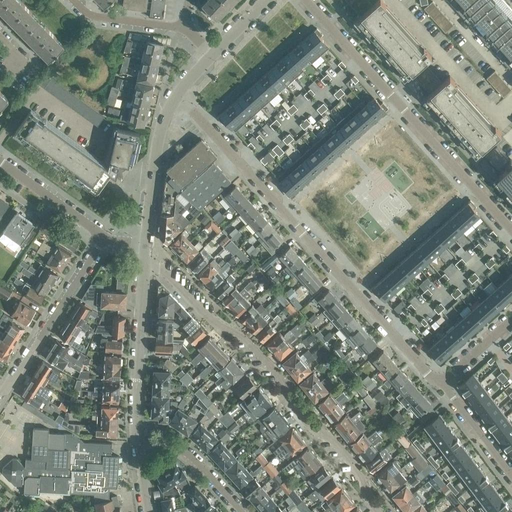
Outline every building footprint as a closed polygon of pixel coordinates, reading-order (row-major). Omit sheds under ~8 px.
[(39,20),(19,0),(9,0),(0,9),(0,11),(10,21),(9,23),(12,26),(13,25),(24,35),(39,20)] [(0,0),(0,9),(9,0),(0,0)] [(231,5),(235,0),(205,0),(201,4),(208,11),(207,12),(209,14),(210,13),(215,17),(213,19),(214,19),(215,18),(217,19),(228,8),(229,10),(232,6),(231,5)] [(345,0),(360,16),(372,5),(367,0),(345,0)] [(423,62),(431,55),(381,0),(378,0),(372,5),(360,16),(356,20),(402,70),(398,73),(404,80),(411,73),(423,62)] [(447,0),(511,71),(511,24),(490,0),(447,0)] [(428,14),(436,6),(432,1),(428,4),(423,9),(428,14)] [(150,9),(162,11),(163,3),(151,2),(150,9)] [(432,19),(441,11),(436,6),(428,14),(432,19)] [(161,18),(162,11),(150,9),(149,17),(161,18)] [(432,19),(436,23),(445,15),(441,11),(432,19)] [(436,23),(441,28),(450,20),(445,15),(436,23)] [(36,51),(38,50),(49,61),(50,59),(52,61),(52,60),(51,59),(55,54),(56,55),(58,53),(57,52),(64,46),(39,20),(24,35),(34,46),(33,48),(36,51)] [(454,25),(450,20),(441,28),(445,33),(446,32),(454,25)] [(317,28),(305,39),(320,55),(329,47),(326,44),(320,37),(322,34),(317,28)] [(305,39),(297,46),(312,63),(320,55),(305,39)] [(145,46),(139,45),(138,49),(162,54),(163,49),(162,49),(163,44),(146,40),(145,46)] [(297,46),(288,54),(303,71),(303,70),(301,68),(300,67),(308,60),(311,63),(312,63),(297,46)] [(143,54),(142,60),(158,64),(159,60),(160,60),(162,54),(138,49),(137,53),(143,54)] [(288,54),(280,62),(295,78),(303,71),(288,54)] [(135,64),(134,68),(157,74),(158,68),(157,68),(158,64),(142,60),(140,66),(135,64)] [(280,62),(271,69),(286,86),(295,78),(280,62)] [(423,62),(411,73),(429,93),(442,82),(423,62)] [(156,79),(157,74),(134,68),(133,72),(138,74),(137,79),(154,83),(155,79),(156,79)] [(271,69),(263,77),(278,93),(275,89),(282,82),(286,86),(271,69)] [(499,75),(495,70),(487,77),(486,78),(490,83),(499,75)] [(432,103),(477,153),(500,132),(449,75),(442,82),(429,93),(422,100),(428,107),(432,103)] [(503,80),(499,75),(490,83),(494,88),(503,80)] [(38,83),(38,84),(44,88),(50,79),(46,76),(38,83)] [(263,77),(254,84),(269,101),(278,93),(263,77)] [(115,87),(121,89),(123,80),(117,78),(115,87)] [(44,88),(49,91),(55,82),(50,79),(44,88)] [(503,80),(494,88),(499,93),(508,85),(503,80)] [(340,85),(344,90),(349,86),(345,81),(340,85)] [(49,91),(54,95),(60,86),(55,82),(49,91)] [(129,87),(128,91),(152,96),(153,91),(152,91),(153,86),(136,82),(135,88),(129,87)] [(254,84),(246,92),(261,109),(269,101),(254,84)] [(499,93),(503,98),(511,89),(508,85),(499,93)] [(54,95),(58,99),(65,89),(60,86),(54,95)] [(119,89),(112,87),(109,95),(116,97),(119,89)] [(58,99),(63,102),(70,93),(65,89),(58,99)] [(2,107),(8,100),(0,91),(0,109),(1,110),(3,108),(2,107)] [(133,96),(132,102),(148,106),(149,101),(151,102),(152,96),(128,91),(127,95),(133,96)] [(246,92),(237,100),(252,116),(261,109),(246,92)] [(63,102),(68,106),(75,96),(70,93),(63,102)] [(116,97),(109,95),(107,103),(108,104),(114,106),(116,97)] [(68,106),(73,109),(80,100),(75,96),(68,106)] [(362,101),(362,102),(376,118),(388,108),(383,102),(380,104),(374,97),(365,105),(362,101)] [(73,109),(78,113),(85,103),(80,100),(73,109)] [(237,100),(229,107),(244,124),(252,116),(237,100)] [(125,106),(124,110),(147,116),(149,110),(147,110),(148,106),(132,102),(130,101),(128,107),(125,106)] [(362,102),(353,109),(368,126),(376,118),(362,102)] [(78,113),(83,116),(90,107),(85,103),(78,113)] [(88,120),(94,110),(90,107),(83,116),(88,120)] [(229,107),(217,117),(223,123),(225,121),(231,128),(235,132),(244,124),(229,107)] [(353,109),(345,117),(359,134),(368,126),(353,109)] [(88,120),(93,123),(99,114),(94,110),(88,120)] [(145,122),(146,122),(147,116),(124,110),(123,110),(120,120),(127,121),(144,125),(145,122)] [(124,169),(125,168),(126,167),(126,165),(132,166),(139,133),(121,129),(113,127),(105,161),(109,164),(108,166),(107,165),(107,166),(31,111),(29,112),(11,137),(94,196),(103,184),(111,173),(122,176),(121,171),(122,170),(123,170),(124,169)] [(93,123),(97,127),(104,117),(99,114),(93,123)] [(345,117),(336,125),(351,141),(359,134),(345,117)] [(336,125),(328,132),(342,149),(351,141),(336,125)] [(328,132),(319,140),(334,156),(342,149),(328,132)] [(165,178),(165,180),(177,190),(180,192),(213,162),(212,160),(217,156),(201,138),(166,170),(168,172),(165,178)] [(319,140),(311,147),(325,164),(334,156),(319,140)] [(511,162),(511,163),(507,167),(504,164),(509,160),(496,146),(485,156),(500,173),(496,177),(511,194),(511,162)] [(311,147),(302,155),(317,172),(325,164),(311,147)] [(302,155),(294,163),(308,179),(317,172),(302,155)] [(231,181),(213,162),(180,192),(200,209),(231,181)] [(294,163),(285,170),(300,187),(308,179),(294,163)] [(277,178),(276,178),(279,182),(286,189),(283,191),(288,197),(300,187),(285,170),(277,178)] [(201,210),(200,209),(180,192),(177,190),(165,180),(161,214),(159,236),(167,244),(201,210)] [(230,207),(244,195),(235,185),(232,189),(229,186),(219,195),(230,207)] [(251,203),(244,195),(230,207),(229,208),(232,212),(237,208),(241,213),(251,203)] [(0,218),(1,217),(1,215),(8,205),(0,199),(0,218)] [(470,224),(479,216),(473,209),(476,206),(470,200),(459,211),(470,224)] [(259,212),(251,203),(241,213),(249,222),(259,212)] [(23,216),(17,211),(3,231),(10,236),(1,247),(17,259),(36,232),(31,229),(35,224),(28,219),(26,221),(22,218),(23,216)] [(459,211),(450,218),(462,231),(470,224),(459,211)] [(215,220),(221,215),(218,212),(212,217),(215,220)] [(267,221),(259,212),(249,222),(257,231),(267,221)] [(205,215),(200,221),(204,225),(209,220),(205,215)] [(224,218),(221,215),(215,220),(218,223),(224,218)] [(450,218),(442,226),(453,239),(462,231),(450,218)] [(46,219),(45,221),(39,230),(48,235),(54,224),(46,219)] [(211,221),(205,227),(209,231),(211,228),(215,225),(211,221)] [(261,243),(275,230),(267,221),(257,231),(261,235),(257,239),(261,243)] [(445,246),(453,239),(442,226),(433,233),(445,246)] [(232,237),(238,232),(235,229),(229,234),(232,237)] [(283,239),(275,230),(261,243),(271,255),(278,249),(276,246),(283,239)] [(496,235),(492,230),(488,233),(493,239),(496,235)] [(79,241),(79,240),(65,231),(58,241),(73,250),(76,246),(78,245),(79,243),(79,241)] [(240,235),(238,232),(232,237),(235,240),(240,235)] [(172,246),(171,247),(177,254),(190,241),(182,233),(170,244),(172,246)] [(436,254),(445,246),(433,233),(425,241),(436,254)] [(219,244),(223,248),(230,241),(226,237),(219,244)] [(194,246),(190,241),(177,254),(183,260),(185,259),(187,261),(203,246),(198,241),(194,246)] [(416,249),(428,262),(436,254),(425,241),(416,249)] [(50,245),(45,242),(42,247),(65,262),(68,259),(70,258),(71,257),(70,255),(71,253),(58,245),(55,249),(50,246),(50,245)] [(249,254),(255,248),(252,245),(246,251),(249,254)] [(506,253),(510,250),(505,245),(501,248),(506,253)] [(281,257),(288,265),(298,256),(290,246),(285,251),(282,248),(273,256),(277,260),(281,257)] [(63,266),(65,262),(42,247),(38,253),(43,256),(44,255),(49,259),(46,263),(60,272),(61,270),(62,270),(64,268),(63,266)] [(204,248),(200,251),(188,264),(189,264),(189,266),(191,268),(192,268),(196,272),(208,260),(212,256),(204,248)] [(258,251),(255,248),(249,254),(251,257),(258,251)] [(419,269),(428,262),(416,249),(408,256),(419,269)] [(292,277),(296,274),(306,264),(298,256),(288,265),(284,268),(292,277)] [(408,256),(399,264),(411,277),(419,269),(408,256)] [(228,261),(231,265),(236,260),(232,257),(228,261)] [(205,283),(225,263),(222,259),(214,268),(210,264),(198,275),(205,283)] [(26,268),(38,276),(52,284),(54,280),(56,280),(57,278),(57,276),(57,275),(44,266),(41,271),(25,261),(22,266),(26,268)] [(225,263),(205,283),(212,290),(224,278),(228,274),(224,270),(230,265),(227,261),(225,263)] [(265,271),(271,266),(267,262),(261,267),(265,271)] [(255,266),(252,263),(247,269),(249,272),(255,266)] [(314,273),(306,264),(296,274),(292,277),(296,280),(299,278),(304,283),(314,273)] [(399,264),(391,271),(402,284),(411,277),(399,264)] [(272,279),(278,273),(273,267),(267,273),(272,279)] [(49,288),(52,284),(38,276),(26,268),(23,273),(35,280),(32,285),(46,294),(46,293),(48,292),(50,290),(49,288)] [(394,292),(402,284),(391,271),(382,279),(394,292)] [(281,277),(278,273),(272,279),(275,282),(281,277)] [(322,283),(314,273),(304,283),(311,291),(307,294),(311,298),(320,290),(317,287),(322,283)] [(118,288),(126,288),(126,274),(117,274),(118,288)] [(219,297),(221,297),(221,298),(233,287),(230,283),(234,279),(230,274),(214,290),(217,293),(217,295),(219,297)] [(263,275),(260,279),(265,285),(269,281),(263,275)] [(27,291),(24,295),(39,305),(40,303),(42,303),(43,301),(42,300),(44,296),(16,278),(13,282),(27,291)] [(379,293),(385,300),(394,292),(382,279),(371,289),(376,295),(379,293)] [(227,304),(231,307),(243,295),(246,292),(254,285),(257,282),(255,280),(253,281),(251,282),(250,281),(239,292),(235,287),(223,299),(224,300),(223,301),(226,304),(227,304)] [(497,287),(508,300),(511,297),(511,287),(505,280),(497,287)] [(0,294),(7,299),(12,290),(0,282),(0,294)] [(183,324),(187,329),(191,332),(199,324),(161,284),(159,285),(158,285),(157,304),(174,305),(174,307),(181,315),(179,316),(185,322),(183,324)] [(91,285),(82,300),(98,310),(98,306),(126,307),(126,293),(119,293),(104,292),(104,286),(91,285)] [(497,287),(488,295),(500,308),(508,300),(497,287)] [(288,296),(294,291),(292,288),(285,293),(288,296)] [(326,308),(337,299),(329,290),(323,294),(321,292),(312,299),(315,303),(319,300),(326,308)] [(297,294),(294,291),(288,296),(291,299),(297,294)] [(243,295),(231,307),(234,310),(233,312),(236,315),(238,314),(238,315),(251,303),(246,299),(250,296),(246,292),(243,295)] [(284,307),(288,303),(279,294),(275,298),(284,307)] [(500,308),(488,295),(480,302),(491,315),(500,308)] [(345,308),(337,299),(326,308),(323,311),(331,320),(345,308)] [(20,301),(11,315),(26,325),(32,316),(34,313),(34,312),(35,311),(20,301)] [(74,310),(75,310),(75,311),(86,318),(89,313),(94,316),(97,313),(80,302),(77,306),(76,306),(74,310)] [(471,310),(483,323),(491,315),(480,302),(471,310)] [(297,314),(288,303),(284,307),(293,317),(297,314)] [(159,315),(173,316),(174,307),(174,305),(157,304),(157,311),(159,313),(159,315)] [(244,321),(248,324),(260,312),(264,308),(260,304),(256,308),(252,305),(240,316),(241,317),(240,318),(243,322),(244,321)] [(339,329),(342,326),(353,317),(345,308),(331,320),(339,329)] [(72,315),(69,319),(86,329),(91,332),(93,329),(90,326),(83,323),(86,318),(75,311),(74,311),(73,310),(71,314),(72,315)] [(463,318),(474,331),(483,323),(471,310),(463,318)] [(405,316),(400,311),(397,314),(402,319),(405,316)] [(260,312),(248,324),(251,328),(250,329),(253,332),(254,331),(255,332),(267,320),(260,312)] [(0,319),(0,325),(6,329),(19,338),(21,335),(21,333),(23,329),(11,322),(13,319),(4,313),(0,319)] [(308,319),(311,322),(317,317),(314,314),(308,319)] [(120,318),(119,315),(114,315),(113,317),(112,326),(99,325),(96,332),(102,332),(102,334),(124,335),(125,318),(120,318)] [(179,316),(179,315),(175,319),(183,324),(185,322),(179,316)] [(319,320),(317,317),(311,322),(313,325),(319,320)] [(361,325),(353,317),(342,326),(339,329),(346,338),(350,335),(361,325)] [(273,318),(256,334),(259,337),(259,338),(261,341),(263,341),(264,342),(276,330),(272,326),(276,322),(273,318)] [(463,318),(454,325),(466,338),(474,331),(463,318)] [(69,319),(64,328),(76,335),(79,330),(84,333),(86,329),(69,319)] [(156,323),(156,329),(173,330),(173,320),(158,319),(158,321),(156,323)] [(195,344),(207,332),(199,324),(191,332),(187,336),(192,341),(190,342),(192,345),(194,343),(195,344)] [(271,349),(273,352),(293,334),(300,328),(297,325),(290,331),(283,337),(279,333),(278,334),(267,345),(268,346),(268,347),(270,349),(271,349)] [(368,334),(361,325),(350,335),(358,344),(368,334)] [(457,346),(466,338),(454,325),(446,333),(457,346)] [(415,334),(419,330),(415,326),(411,329),(415,334)] [(76,335),(64,328),(63,328),(60,332),(61,332),(58,336),(84,352),(86,348),(73,340),(76,335)] [(300,328),(293,334),(273,352),(276,354),(276,356),(278,358),(279,358),(280,359),(293,348),(289,343),(296,337),(303,331),(300,328)] [(0,331),(0,336),(13,345),(16,341),(17,341),(19,338),(6,329),(3,333),(0,331)] [(155,335),(157,337),(157,339),(167,340),(166,344),(181,344),(184,340),(172,339),(173,330),(156,329),(155,335)] [(305,346),(317,337),(313,332),(305,339),(302,341),(301,341),(305,346)] [(326,340),(332,334),(330,332),(324,337),(326,340)] [(437,340),(449,353),(457,346),(446,333),(437,340)] [(335,338),(332,334),(326,340),(329,343),(335,338)] [(368,334),(358,344),(354,347),(365,359),(373,352),(371,349),(377,343),(368,334)] [(0,347),(9,353),(11,350),(11,349),(13,345),(0,336),(0,347)] [(194,365),(204,355),(217,344),(216,343),(216,341),(213,338),(212,338),(210,336),(198,348),(201,351),(191,361),(194,365)] [(122,343),(122,339),(110,339),(110,338),(108,338),(106,338),(105,338),(102,338),(101,350),(112,351),(113,352),(113,351),(121,352),(121,350),(122,350),(123,349),(123,348),(123,347),(123,346),(123,345),(122,344),(122,343)] [(51,348),(72,362),(81,367),(82,363),(70,356),(67,354),(65,352),(68,347),(56,340),(53,344),(52,344),(51,346),(52,347),(51,348)] [(449,353),(437,340),(428,348),(435,355),(433,357),(432,358),(437,364),(440,361),(449,353)] [(169,356),(170,354),(171,354),(172,349),(179,349),(179,348),(181,344),(166,344),(156,343),(156,347),(155,348),(154,351),(156,352),(155,353),(163,354),(163,356),(169,356)] [(179,348),(182,353),(185,356),(189,352),(183,344),(181,344),(179,348)] [(217,344),(204,355),(200,359),(206,366),(223,351),(221,348),(221,347),(219,344),(217,344)] [(0,358),(4,362),(9,353),(0,347),(0,358)] [(337,347),(333,350),(341,359),(342,358),(344,356),(337,347)] [(81,367),(72,362),(51,348),(50,349),(49,350),(48,352),(48,353),(45,357),(62,368),(66,362),(79,371),(81,367)] [(308,350),(300,357),(296,352),(283,362),(284,363),(284,365),(285,367),(287,368),(290,371),(311,354),(308,350)] [(316,350),(311,354),(290,371),(293,375),(293,377),(295,379),(297,379),(298,380),(310,370),(310,369),(306,365),(314,358),(319,354),(316,350)] [(226,352),(225,352),(223,351),(206,366),(199,373),(203,377),(210,370),(210,369),(214,365),(217,368),(229,357),(229,356),(229,355),(226,352)] [(373,360),(381,369),(391,360),(383,351),(373,360)] [(104,358),(104,366),(121,367),(121,355),(113,354),(104,353),(104,358)] [(167,358),(163,363),(172,372),(179,365),(167,358)] [(214,381),(217,384),(237,365),(234,362),(234,361),(233,359),(231,359),(231,358),(214,374),(218,377),(214,381)] [(391,360),(381,369),(389,378),(399,369),(391,360)] [(38,368),(37,369),(58,383),(61,380),(56,377),(60,372),(43,361),(40,366),(39,366),(38,368)] [(153,382),(169,383),(170,372),(172,372),(163,363),(163,371),(154,371),(154,375),(153,375),(153,382)] [(237,365),(217,384),(221,387),(228,380),(232,383),(244,372),(243,371),(243,370),(242,368),(240,368),(237,365)] [(112,378),(120,379),(121,367),(104,366),(103,373),(103,378),(112,379),(112,378)] [(35,374),(32,378),(44,386),(47,381),(52,384),(56,387),(58,383),(37,369),(37,370),(36,370),(34,373),(35,374)] [(337,377),(341,382),(350,374),(346,369),(337,377)] [(393,383),(397,387),(407,378),(399,369),(389,378),(384,382),(388,387),(393,383)] [(185,384),(191,377),(187,373),(180,379),(185,384)] [(303,388),(304,388),(307,392),(320,381),(313,373),(300,383),(301,384),(301,386),(303,388)] [(462,378),(456,383),(465,394),(480,382),(473,373),(464,380),(462,378)] [(368,376),(362,381),(364,384),(370,379),(368,376)] [(257,387),(256,385),(256,384),(254,381),(252,381),(249,377),(235,389),(243,398),(257,387)] [(49,389),(44,386),(32,378),(29,382),(28,383),(27,385),(27,386),(26,387),(48,400),(50,397),(45,394),(49,389)] [(324,378),(320,381),(307,392),(311,396),(310,398),(312,400),(314,400),(315,401),(328,390),(332,387),(324,378)] [(415,386),(407,378),(397,387),(401,391),(396,395),(400,400),(415,386)] [(375,384),(370,379),(364,384),(369,390),(375,384)] [(102,388),(100,388),(99,392),(119,393),(119,389),(121,388),(121,384),(119,384),(120,382),(103,381),(102,388)] [(172,383),(169,383),(153,382),(153,386),(152,386),(152,392),(153,393),(169,394),(169,388),(172,388),(172,383)] [(471,403),(487,391),(480,382),(465,394),(471,403)] [(355,387),(363,397),(367,394),(359,384),(355,387)] [(408,409),(413,405),(422,396),(423,395),(415,386),(400,400),(408,409)] [(46,404),(48,400),(26,387),(26,388),(25,388),(24,390),(24,391),(21,395),(38,406),(41,401),(46,404)] [(195,392),(202,399),(207,394),(201,387),(195,392)] [(247,412),(265,396),(262,393),(263,393),(262,391),(260,389),(259,388),(259,389),(258,388),(240,403),(247,412)] [(119,397),(119,393),(99,392),(94,391),(93,395),(102,396),(101,403),(118,404),(118,402),(120,401),(120,397),(119,397)] [(374,396),(380,402),(385,397),(380,391),(374,396)] [(487,391),(471,403),(478,411),(493,400),(487,391)] [(73,392),(70,401),(78,402),(78,392),(73,392)] [(322,409),(324,413),(337,402),(345,395),(343,392),(338,396),(334,399),(330,394),(317,404),(318,405),(318,407),(320,409),(322,409)] [(207,394),(202,399),(208,406),(213,401),(207,394)] [(368,394),(364,397),(372,407),(376,404),(368,394)] [(345,395),(337,402),(324,413),(327,416),(327,418),(329,420),(330,420),(331,421),(344,411),(340,405),(343,402),(348,399),(345,395)] [(424,396),(423,395),(422,396),(413,405),(410,407),(418,417),(431,405),(424,396)] [(152,406),(168,407),(169,396),(153,396),(152,396),(152,403),(152,406)] [(268,400),(265,396),(247,412),(254,420),(272,405),(271,404),(272,404),(271,402),(269,400),(268,399),(268,400)] [(484,420),(500,408),(493,400),(478,411),(484,420)] [(59,422),(24,401),(21,406),(56,428),(59,422)] [(58,406),(64,410),(67,405),(61,401),(58,406)] [(208,406),(219,418),(224,414),(213,401),(208,406)] [(205,413),(208,408),(207,407),(203,403),(201,407),(199,410),(205,413)] [(92,415),(101,416),(118,417),(118,413),(119,412),(120,408),(118,407),(118,405),(101,404),(101,411),(93,411),(92,415)] [(379,407),(376,404),(372,407),(368,411),(370,414),(379,407)] [(168,421),(168,407),(152,406),(152,407),(151,407),(151,414),(152,414),(151,417),(159,418),(159,421),(163,421),(163,422),(166,423),(168,421)] [(178,428),(187,415),(178,408),(169,422),(173,425),(174,426),(176,428),(178,428)] [(263,433),(269,427),(282,417),(281,416),(281,414),(279,412),(278,412),(275,408),(262,418),(260,417),(257,420),(260,425),(260,428),(261,430),(263,433)] [(491,429),(506,417),(500,408),(484,420),(491,429)] [(210,410),(205,414),(209,418),(214,414),(210,410)] [(336,429),(338,429),(341,433),(358,418),(362,416),(359,412),(351,419),(347,414),(334,424),(335,425),(335,427),(336,429)] [(395,420),(401,415),(398,412),(393,417),(395,420)] [(232,422),(224,414),(219,418),(227,427),(232,422)] [(97,419),(97,425),(117,426),(117,423),(119,422),(119,418),(118,417),(101,416),(92,415),(92,418),(97,419)] [(197,421),(187,415),(178,428),(179,429),(180,430),(182,432),(184,432),(188,434),(197,421)] [(446,424),(440,415),(425,426),(432,435),(446,424)] [(284,418),(283,418),(282,417),(269,427),(274,433),(270,436),(274,441),(278,438),(277,436),(290,426),(286,422),(286,420),(284,418)] [(491,429),(497,437),(511,426),(511,424),(506,417),(491,429)] [(360,420),(358,418),(341,433),(344,436),(343,438),(345,440),(347,440),(348,441),(360,431),(361,431),(356,425),(359,422),(360,420)] [(62,424),(80,435),(80,423),(71,424),(65,420),(62,424)] [(239,426),(235,422),(228,428),(231,433),(239,426)] [(197,442),(198,443),(209,431),(200,423),(190,436),(193,439),(193,441),(196,442),(197,442)] [(446,424),(432,435),(438,444),(453,433),(446,424)] [(117,430),(117,426),(97,425),(96,436),(116,437),(117,436),(118,435),(118,431),(117,430)] [(504,446),(511,439),(511,426),(497,437),(504,446)] [(2,467),(2,472),(14,485),(24,486),(24,493),(40,494),(40,491),(71,493),(71,492),(94,494),(96,503),(110,500),(109,497),(110,487),(117,488),(118,472),(119,456),(111,456),(111,452),(112,444),(84,442),(72,434),(49,432),(49,429),(43,428),(33,428),(32,443),(31,459),(25,458),(25,466),(24,466),(17,459),(12,458),(2,467)] [(273,451),(276,455),(299,437),(296,434),(297,432),(295,430),(293,430),(292,429),(279,440),(283,443),(273,451)] [(203,447),(207,450),(217,438),(209,431),(198,443),(199,443),(199,445),(201,447),(203,447)] [(367,438),(363,434),(350,444),(351,445),(351,447),(353,449),(355,449),(357,453),(370,442),(379,435),(376,431),(367,438)] [(453,433),(438,444),(445,453),(459,442),(453,433)] [(396,439),(405,448),(410,444),(407,440),(401,434),(396,439)] [(364,461),(377,451),(372,445),(381,438),(379,435),(370,442),(357,453),(360,456),(360,458),(362,460),(363,460),(364,461)] [(301,440),(299,437),(276,455),(279,459),(289,451),(292,455),(305,445),(304,444),(304,442),(303,440),(301,440)] [(216,460),(228,449),(220,441),(209,452),(212,455),(211,457),(214,459),(215,459),(216,460)] [(451,461),(466,450),(459,442),(445,453),(451,461)] [(410,444),(405,448),(413,459),(419,454),(410,444)] [(235,453),(238,456),(239,456),(243,452),(247,449),(244,445),(235,453)] [(259,447),(251,454),(254,458),(262,451),(259,447)] [(295,471),(302,466),(314,456),(313,455),(314,453),(312,451),(310,451),(307,448),(292,460),(283,468),(286,472),(292,467),(295,471)] [(366,464),(369,469),(370,468),(373,472),(391,457),(384,448),(366,463),(366,464)] [(236,458),(228,449),(216,460),(217,461),(216,463),(218,465),(220,465),(224,469),(236,458)] [(451,461),(458,470),(472,459),(466,450),(451,461)] [(268,461),(262,454),(258,458),(264,465),(268,461)] [(422,469),(428,465),(419,454),(413,459),(422,469)] [(317,457),(315,457),(314,456),(302,466),(305,470),(302,473),(306,477),(321,464),(318,461),(318,459),(317,457)] [(232,478),(233,479),(245,468),(237,459),(225,470),(229,474),(228,476),(230,478),(232,478)] [(458,470),(464,479),(479,467),(472,459),(458,470)] [(265,465),(273,476),(279,471),(271,460),(265,465)] [(381,483),(382,482),(383,484),(401,469),(394,460),(376,475),(379,479),(378,480),(381,483)] [(170,467),(165,470),(179,495),(184,491),(191,485),(185,475),(186,473),(184,471),(183,470),(182,469),(179,471),(176,464),(175,464),(174,463),(169,466),(170,467)] [(249,472),(245,468),(233,479),(233,481),(235,483),(237,483),(240,487),(253,475),(255,475),(256,475),(259,472),(263,468),(261,465),(253,472),(251,471),(249,472)] [(330,473),(328,471),(327,471),(323,467),(307,481),(310,484),(314,481),(319,486),(331,476),(330,475),(330,473)] [(479,467),(464,479),(471,487),(485,476),(479,467)] [(408,478),(401,469),(383,484),(384,485),(383,486),(386,489),(387,489),(390,493),(408,478)] [(163,471),(162,470),(157,473),(158,474),(157,475),(161,481),(158,483),(159,484),(159,486),(160,488),(162,489),(162,490),(163,497),(175,495),(175,497),(179,495),(165,470),(163,471)] [(421,470),(418,473),(409,480),(413,485),(424,475),(421,470)] [(429,480),(437,489),(439,487),(444,483),(437,474),(429,480)] [(485,476),(471,487),(477,496),(492,485),(485,476)] [(249,497),(261,487),(254,478),(242,489),(245,492),(245,494),(247,496),(248,496),(249,497)] [(337,482),(336,482),(332,478),(320,488),(319,487),(308,495),(312,501),(318,496),(322,502),(340,487),(339,486),(339,484),(337,482)] [(284,481),(279,485),(287,495),(292,491),(284,481)] [(193,500),(198,505),(207,497),(199,489),(199,487),(198,485),(196,485),(195,484),(188,490),(196,498),(193,500)] [(255,504),(258,507),(270,497),(264,490),(266,488),(264,485),(261,487),(249,497),(252,500),(252,502),(254,504),(255,504)] [(399,503),(400,504),(413,494),(406,485),(393,496),(396,500),(396,501),(398,503),(399,503)] [(492,485),(477,496),(484,504),(498,493),(492,485)] [(280,487),(277,490),(282,496),(285,493),(280,487)] [(292,491),(287,495),(293,502),(296,505),(302,500),(293,489),(292,491)] [(329,511),(336,507),(348,497),(346,494),(346,492),(344,490),(342,490),(341,489),(326,501),(330,505),(322,511),(321,511),(329,511)] [(400,504),(400,505),(399,506),(403,510),(404,509),(406,511),(407,511),(420,502),(417,499),(420,496),(416,491),(413,494),(400,504)] [(14,493),(11,498),(9,500),(14,503),(19,497),(14,493)] [(446,497),(455,507),(459,503),(451,493),(446,497)] [(498,493),(484,504),(489,511),(491,511),(505,502),(498,493)] [(433,500),(429,495),(425,499),(429,504),(433,500)] [(96,503),(95,503),(96,511),(120,511),(120,509),(120,508),(120,507),(119,507),(117,496),(111,497),(112,499),(110,500),(96,503)] [(207,498),(207,497),(198,505),(194,508),(198,511),(206,511),(214,506),(211,502),(211,500),(209,498),(207,498)] [(269,511),(277,505),(270,497),(258,507),(259,508),(259,510),(260,511),(269,511)] [(352,500),(350,499),(348,497),(336,507),(329,511),(337,511),(339,511),(345,511),(355,505),(354,504),(354,502),(352,500)] [(162,499),(163,511),(189,511),(190,511),(186,506),(173,509),(172,498),(162,499)] [(302,500),(296,505),(296,506),(299,509),(305,504),(302,500)] [(293,502),(287,507),(290,511),(291,510),(296,506),(296,505),(293,502)] [(509,511),(511,511),(505,502),(491,511),(509,511)] [(458,511),(465,511),(459,503),(454,507),(458,511)]
